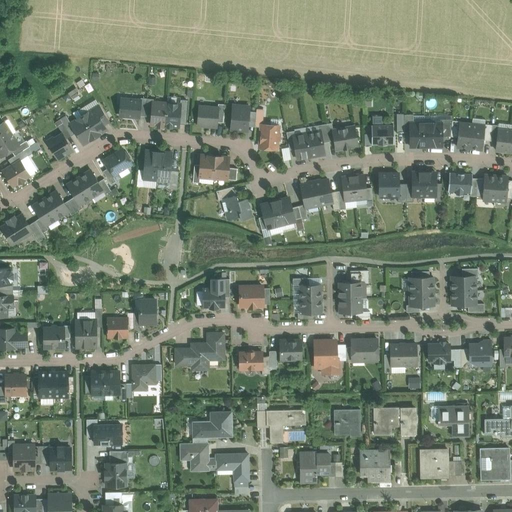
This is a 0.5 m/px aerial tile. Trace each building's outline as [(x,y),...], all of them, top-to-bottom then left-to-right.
[(79,88),(72,92),(75,96),(76,98),(83,94),(79,88)] [(140,100),(121,98),(120,115),(139,117),(140,116),(141,100),(140,100)] [(154,99),(147,98),(145,116),(151,117),(153,102),(154,99)] [(153,102),(151,117),(151,125),(158,125),(158,126),(163,127),(163,126),(165,126),(167,103),(153,102)] [(180,104),(167,103),(165,126),(167,126),(167,127),(172,127),(172,126),(179,127),(179,123),(181,104),(180,104)] [(109,121),(99,105),(94,109),(104,124),(109,121)] [(249,106),(233,105),(231,129),(247,130),(247,126),(248,116),(249,111),(249,106)] [(218,107),(199,106),(197,125),(217,127),(217,122),(218,107)] [(104,124),(94,109),(82,116),(95,137),(101,133),(100,133),(107,129),(104,124)] [(413,122),(413,114),(404,114),(404,132),(410,132),(410,122),(413,122)] [(71,123),(66,115),(60,119),(63,123),(66,127),(71,136),(76,133),(70,123),(71,123)] [(95,137),(82,116),(71,123),(70,123),(76,133),(83,144),(89,140),(90,140),(95,137)] [(255,127),(256,117),(248,116),(247,126),(255,127)] [(256,117),(255,127),(262,127),(262,124),(263,124),(263,116),(256,116),(256,117)] [(452,120),(452,119),(440,119),(440,122),(441,122),(441,136),(450,136),(452,120)] [(4,122),(12,134),(15,131),(8,120),(4,122)] [(24,120),(18,124),(21,128),(27,125),(24,120)] [(460,121),(452,120),(450,136),(457,137),(459,123),(460,121)] [(0,140),(12,134),(4,122),(0,124),(0,140)] [(424,146),(424,122),(413,122),(410,122),(410,132),(410,147),(424,146)] [(440,122),(424,122),(424,146),(441,146),(441,136),(441,122),(440,122)] [(332,123),(325,124),(329,141),(334,140),(333,130),(332,123)] [(459,123),(457,137),(456,146),(469,147),(472,124),(459,123)] [(263,124),(262,124),(262,127),(260,148),(276,149),(277,140),(280,141),(281,126),(263,124)] [(325,124),(317,125),(318,131),(321,131),(323,142),(329,141),(325,124)] [(393,124),(371,125),(372,144),(393,144),(393,124)] [(472,124),(469,147),(482,149),(483,140),(485,126),(484,126),(472,124)] [(492,125),(484,124),(484,126),(485,126),(483,140),(490,141),(492,125)] [(498,125),(492,125),(490,141),(496,141),(498,129),(498,125)] [(333,130),(334,140),(336,149),(357,145),(354,126),(333,130)] [(66,127),(61,130),(62,133),(66,139),(71,136),(66,127)] [(511,131),(498,129),(496,141),(496,150),(509,151),(511,131)] [(294,130),(286,132),(289,150),(295,149),(293,135),(295,135),(294,130)] [(318,131),(307,133),(311,157),(325,154),(323,142),(321,131),(318,131)] [(62,133),(54,138),(54,136),(47,140),(58,159),(69,152),(68,151),(72,148),(66,139),(62,133)] [(311,157),(307,133),(295,135),(293,135),(295,149),(297,159),(311,157)] [(12,134),(0,140),(0,153),(1,156),(11,150),(19,145),(12,134)] [(26,140),(19,145),(11,150),(15,155),(28,147),(30,146),(26,140)] [(37,143),(31,147),(34,152),(40,148),(37,143)] [(282,147),(283,159),(290,158),(289,146),(282,147)] [(15,155),(11,157),(15,163),(20,160),(27,155),(32,153),(28,147),(15,155)] [(123,148),(103,160),(108,168),(112,175),(113,175),(132,163),(129,158),(130,157),(127,153),(126,153),(123,148)] [(144,168),(143,178),(155,179),(158,151),(146,150),(144,168)] [(172,152),(158,151),(155,179),(169,180),(170,170),(172,152)] [(20,160),(29,175),(35,172),(37,171),(27,155),(20,160)] [(215,156),(201,155),(200,165),(199,177),(200,177),(213,178),(215,156)] [(229,157),(215,156),(213,178),(227,179),(228,168),(229,157)] [(15,163),(3,170),(13,186),(18,182),(19,183),(25,180),(24,179),(28,176),(29,175),(20,160),(15,163)] [(108,168),(103,171),(111,184),(116,181),(113,175),(112,175),(108,168)] [(143,178),(144,168),(138,168),(137,186),(155,187),(155,179),(143,178)] [(237,168),(228,168),(227,179),(236,180),(237,168)] [(91,169),(79,177),(92,197),(103,190),(98,182),(91,169)] [(178,171),(170,170),(169,180),(168,188),(177,189),(178,171)] [(29,175),(28,176),(32,182),(38,178),(35,172),(29,175)] [(424,172),(413,172),(413,184),(412,196),(413,196),(424,196),(424,172)] [(435,172),(424,172),(424,196),(435,196),(435,183),(435,172)] [(471,174),(450,172),(449,172),(448,191),(449,191),(456,192),(456,194),(462,195),(463,192),(470,193),(471,193),(472,178),(472,174),(471,173),(471,174)] [(398,173),(379,173),(379,197),(398,197),(398,184),(398,173)] [(364,174),(353,176),(356,199),(366,198),(367,198),(365,188),(364,174)] [(496,176),(484,175),(484,179),(482,197),(482,199),(494,200),(496,176)] [(353,176),(342,177),(344,190),(345,201),(356,199),(353,176)] [(508,176),(496,176),(494,200),(506,201),(506,198),(508,180),(508,176)] [(92,197),(79,177),(67,184),(75,196),(80,204),(92,197)] [(103,178),(98,182),(103,190),(105,194),(106,193),(111,190),(110,190),(103,178)] [(328,179),(314,182),(319,205),(332,202),(333,202),(331,192),(328,179)] [(314,182),(301,185),(305,204),(305,208),(306,208),(319,205),(314,182)] [(406,202),(406,183),(398,184),(398,197),(398,202),(406,202)] [(116,186),(110,190),(111,190),(113,195),(119,191),(116,186)] [(234,186),(216,191),(219,200),(221,199),(236,195),(234,186)] [(57,190),(45,198),(57,218),(69,211),(64,203),(57,190)] [(344,190),(337,191),(340,209),(346,208),(345,201),(344,190)] [(337,191),(331,192),(333,202),(332,202),(334,210),(340,209),(337,191)] [(236,195),(221,199),(222,202),(223,202),(225,211),(227,211),(230,210),(230,211),(231,211),(232,215),(239,213),(240,216),(241,220),(252,216),(247,198),(238,200),(237,195),(236,195)] [(75,196),(69,199),(77,211),(82,208),(80,204),(75,196)] [(288,197),(275,201),(281,224),(294,221),(295,221),(294,219),(291,208),(288,197)] [(57,218),(45,198),(33,205),(41,217),(46,225),(57,218)] [(69,199),(64,203),(69,211),(71,215),(77,211),(69,199)] [(275,201),(261,205),(264,216),(268,228),(281,224),(275,201)] [(305,204),(298,206),(301,217),(302,219),(308,218),(306,208),(305,208),(305,204)] [(298,206),(291,208),(294,219),(301,217),(298,206)] [(226,220),(240,216),(239,213),(232,215),(231,211),(230,211),(230,210),(227,211),(225,211),(224,211),(226,220)] [(22,214),(15,218),(14,216),(7,220),(9,223),(2,227),(12,244),(32,232),(33,231),(29,224),(22,214)] [(264,216),(259,217),(262,229),(268,228),(264,216)] [(46,225),(41,217),(35,220),(42,231),(43,232),(48,229),(46,225)] [(301,217),(294,219),(295,221),(294,221),(296,227),(303,225),(302,219),(301,217)] [(42,231),(35,220),(29,224),(33,231),(32,232),(35,236),(42,231)] [(281,224),(283,232),(296,228),(296,227),(294,221),(281,224)] [(283,232),(281,224),(268,228),(270,235),(283,232)] [(42,231),(35,236),(38,241),(45,236),(43,232),(42,231)] [(11,268),(0,267),(0,283),(11,284),(11,283),(11,281),(13,279),(13,273),(11,270),(11,268)] [(478,268),(462,268),(462,276),(475,276),(475,277),(478,277),(478,268)] [(368,270),(350,271),(350,283),(365,282),(365,283),(368,283),(368,270)] [(462,276),(451,277),(452,291),(476,290),(475,277),(475,276),(462,276)] [(411,277),(409,277),(410,291),(434,291),(433,277),(429,277),(411,277)] [(350,283),(339,283),(339,298),(361,298),(365,298),(365,283),(365,282),(350,283)] [(309,285),(300,285),(300,299),(321,299),(321,285),(309,285)] [(263,286),(240,286),(240,306),(249,306),(249,307),(256,307),(256,305),(263,305),(263,304),(263,288),(263,286)] [(276,286),(271,290),(277,297),(282,294),(276,286)] [(385,290),(380,287),(376,293),(381,296),(385,290)] [(223,289),(204,289),(204,306),(210,306),(210,308),(218,308),(218,306),(224,306),(224,297),(224,289),(223,289)] [(476,290),(452,291),(452,305),(468,304),(476,304),(476,290)] [(434,291),(410,291),(410,305),(419,305),(434,305),(434,291)] [(0,295),(0,315),(7,316),(7,307),(13,307),(13,296),(0,295)] [(65,296),(59,299),(62,304),(65,303),(68,301),(65,296)] [(361,298),(339,298),(340,312),(356,312),(362,312),(361,298)] [(156,307),(155,299),(139,299),(140,312),(140,323),(142,323),(156,323),(156,315),(157,313),(157,309),(156,307)] [(321,299),(300,299),(301,313),(316,313),(322,313),(321,299)] [(484,303),(476,304),(468,304),(468,312),(484,311),(484,303)] [(140,323),(140,312),(134,312),(134,313),(134,317),(134,328),(134,330),(142,330),(142,323),(140,323)] [(281,322),(280,313),(270,313),(270,322),(281,322)] [(128,328),(127,319),(108,319),(108,336),(114,336),(114,337),(122,337),(122,336),(128,336),(128,328)] [(96,326),(96,320),(95,320),(76,320),(76,347),(96,347),(96,326)] [(52,325),(50,327),(44,327),(44,347),(64,347),(64,337),(64,327),(58,327),(56,325),(52,325)] [(27,346),(27,332),(14,332),(14,328),(0,327),(0,347),(14,348),(14,346),(27,346)] [(208,333),(208,343),(192,343),(192,348),(192,364),(192,369),(202,369),(202,363),(208,363),(208,359),(224,359),(224,333),(208,333)] [(336,339),(314,340),(315,368),(322,368),(322,372),(324,374),(340,373),(340,360),(340,358),(337,358),(336,344),(336,339)] [(377,339),(352,339),(352,347),(352,359),(352,361),(378,361),(377,339)] [(301,340),(280,341),(280,359),(302,359),(301,340)] [(484,340),(484,344),(469,344),(469,349),(469,360),(477,365),(491,364),(491,340),(484,340)] [(346,347),(346,344),(336,344),(337,358),(340,358),(340,360),(346,360),(346,347)] [(416,344),(390,344),(391,354),(391,366),(417,365),(416,344)] [(441,344),(428,344),(429,361),(434,361),(434,362),(445,362),(445,361),(450,361),(449,349),(449,344),(445,344),(441,344)] [(192,348),(176,348),(176,364),(192,364),(192,348)] [(461,349),(449,349),(450,361),(454,360),(454,367),(461,367),(461,349)] [(469,349),(461,349),(461,367),(462,367),(462,366),(467,360),(469,360),(469,349)] [(254,352),(253,351),(248,351),(248,352),(239,352),(240,369),(262,368),(262,356),(262,352),(254,352)] [(155,384),(155,364),(132,364),(133,390),(147,390),(147,384),(155,384)] [(105,371),(91,372),(91,376),(92,394),(106,393),(105,371)] [(120,383),(119,371),(105,371),(106,393),(113,393),(119,393),(120,393),(120,383)] [(53,372),(39,372),(39,376),(40,392),(40,396),(54,396),(53,372)] [(67,376),(67,372),(53,372),(54,396),(68,396),(68,392),(67,376)] [(26,394),(26,375),(5,375),(6,386),(6,394),(26,394)] [(317,376),(311,380),(315,385),(320,381),(317,376)] [(408,377),(408,387),(420,387),(420,377),(408,377)] [(380,380),(374,383),(377,389),(383,386),(380,380)] [(451,386),(457,390),(461,385),(456,381),(451,386)] [(511,405),(511,406),(511,419),(504,420),(487,420),(488,433),(484,433),(484,434),(502,433),(502,436),(511,436),(511,405)] [(458,407),(439,407),(438,406),(433,406),(431,407),(432,418),(433,420),(437,420),(438,420),(438,421),(440,421),(440,423),(452,423),(452,435),(468,435),(468,407),(458,407)] [(511,419),(511,406),(504,406),(503,408),(503,418),(504,419),(504,420),(511,419)] [(415,408),(374,409),(375,434),(415,433),(415,408)] [(360,409),(334,409),(334,432),(350,432),(350,436),(360,436),(360,409)] [(305,410),(267,411),(268,424),(272,424),(272,427),(270,427),(271,441),(282,441),(282,424),(305,424),(305,410)] [(231,411),(211,412),(211,427),(205,427),(204,421),(193,422),(193,436),(208,436),(225,436),(225,432),(226,432),(226,430),(224,430),(224,427),(232,427),(231,411)] [(268,424),(267,411),(257,411),(258,424),(268,424)] [(97,419),(86,419),(87,437),(94,437),(94,425),(97,425),(97,419)] [(97,425),(94,425),(94,437),(94,443),(100,443),(100,445),(109,445),(109,443),(122,443),(121,424),(97,425)] [(193,442),(181,442),(181,458),(191,458),(191,469),(208,469),(208,458),(208,442),(193,442)] [(15,445),(14,445),(14,452),(14,469),(34,468),(34,463),(34,446),(34,444),(15,445)] [(64,447),(64,445),(56,445),(56,447),(50,447),(51,463),(51,469),(57,469),(57,470),(65,470),(65,469),(71,469),(70,447),(64,447)] [(42,446),(34,446),(34,463),(42,463),(42,446)] [(50,446),(42,446),(42,463),(51,463),(50,447),(50,446)] [(509,448),(480,448),(481,479),(509,478),(509,473),(509,460),(509,448)] [(448,449),(420,450),(421,470),(427,470),(427,478),(448,477),(448,474),(448,461),(448,449)] [(127,450),(109,451),(110,463),(126,462),(126,463),(128,463),(127,455),(127,450)] [(389,450),(360,451),(361,472),(368,471),(368,481),(389,481),(389,450)] [(329,453),(315,453),(315,452),(301,452),(301,475),(316,475),(316,473),(328,473),(329,473),(329,464),(329,453)] [(248,453),(216,454),(216,458),(216,469),(234,468),(234,474),(234,480),(248,480),(248,453)] [(216,458),(208,458),(208,469),(216,469),(216,458)] [(126,463),(126,462),(110,463),(106,463),(106,471),(105,471),(105,478),(106,478),(106,486),(126,485),(126,463)] [(122,505),(122,491),(105,492),(105,505),(122,505)] [(35,511),(35,498),(35,494),(15,495),(15,511),(35,511)] [(43,511),(43,498),(35,498),(35,511),(43,511)] [(217,511),(217,499),(190,499),(190,510),(190,511),(217,511)] [(70,511),(71,501),(49,501),(49,511),(70,511)]
